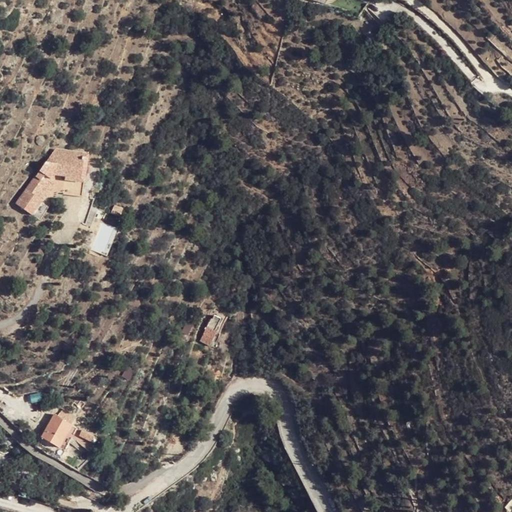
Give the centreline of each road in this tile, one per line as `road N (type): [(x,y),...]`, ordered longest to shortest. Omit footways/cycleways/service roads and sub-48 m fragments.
road 1 (unclassified): [(0,421),(42,457),(98,488),(123,491),(174,473),(209,437),(237,387),(269,386),(324,511)]
road 2 (unclassified): [(74,203),(33,303),(0,325)]
road 3 (unclassified): [(411,0),(511,93)]
